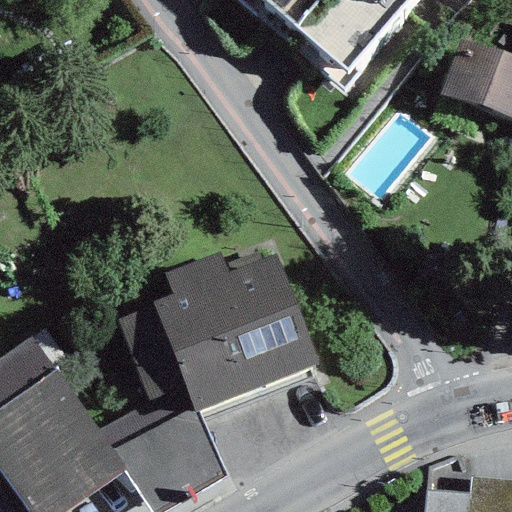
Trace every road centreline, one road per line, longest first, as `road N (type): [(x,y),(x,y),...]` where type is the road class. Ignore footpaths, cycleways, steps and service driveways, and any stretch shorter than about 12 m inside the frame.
road 1 (residential): [(136,0),(247,154),(362,273),(426,362),(450,413)]
road 2 (tertiary): [(450,413),(388,439),(263,511)]
